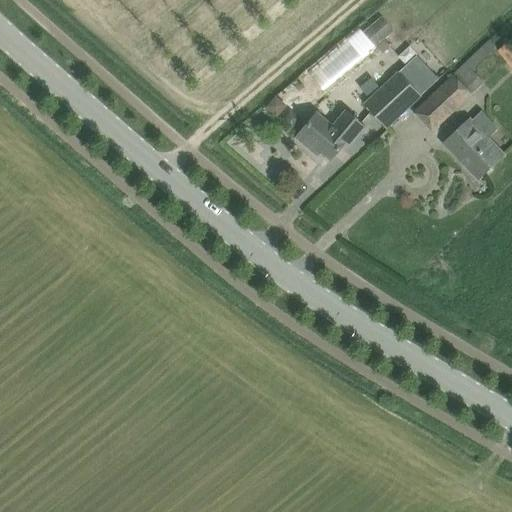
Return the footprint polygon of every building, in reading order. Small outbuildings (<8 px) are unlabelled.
[(376,47),(396,30),(384,16),(364,33),(376,47)] [(307,71),(324,92),(376,49),(359,28),(307,71)] [(511,65),(511,38),(498,50),(511,65)] [(492,41),(491,41),(490,40),(438,89),(414,111),(432,131),(471,95),(465,88),(478,76),(473,71),(489,56),(497,48),(492,41)] [(363,104),(386,128),(429,88),(413,72),(405,79),(398,71),(363,104)] [(287,104),(277,96),(267,107),(278,116),(287,104)] [(366,126),(350,113),(345,108),(331,124),(318,113),(310,122),(297,137),(310,149),(313,145),(331,159),(346,142),(350,145),(356,137),(366,126)] [(481,177),(496,163),(505,154),(470,118),(444,143),(468,168),(471,166),(481,177)]
